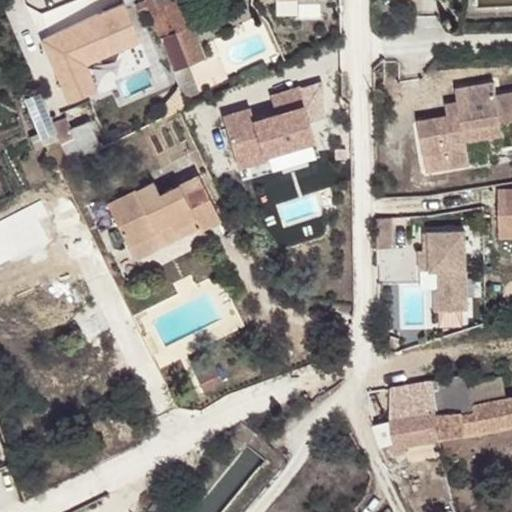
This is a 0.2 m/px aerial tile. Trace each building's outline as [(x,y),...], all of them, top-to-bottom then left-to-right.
[(148,0),(181,88),(179,88),(184,100),(191,98),(189,91),(191,90),(189,84),(193,82),(185,59),(199,52),(179,0),(148,0)] [(127,4),(44,38),(70,100),(97,89),(86,61),(141,38),(127,4)] [(464,131),(500,124),(511,122),(511,94),(497,98),(495,85),(456,91),(459,104),(462,119),(449,120),(418,125),(424,159),(467,151),(466,144),(464,131)] [(304,105),(299,86),(270,94),(276,113),(304,105)] [(31,110),(42,105),(36,91),(25,96),(31,110)] [(462,119),(459,104),(446,106),(449,120),(462,119)] [(223,116),(237,166),(266,157),(265,153),(314,138),(304,105),(276,113),(254,120),(250,108),(223,116)] [(502,138),(500,124),(464,131),(466,144),(502,138)] [(52,144),(51,140),(56,137),(52,127),(42,132),(46,142),(46,146),(52,144)] [(470,167),(467,151),(424,159),(426,174),(470,167)] [(195,217),(200,226),(221,216),(199,172),(159,190),(154,179),(109,202),(129,242),(160,228),(158,226),(173,218),(176,225),(195,217)] [(511,188),(500,189),(500,237),(511,236),(511,188)] [(41,198),(0,218),(0,261),(48,237),(38,217),(48,211),(41,198)] [(136,257),(200,226),(195,217),(176,225),(173,218),(158,226),(160,228),(129,242),(136,257)] [(378,245),(392,245),(391,217),(378,218),(378,245)] [(464,232),(423,232),(423,250),(419,250),(419,270),(438,269),(439,288),(434,288),(435,310),(466,310),(464,232)] [(216,361),(197,371),(202,382),(221,373),(216,361)] [(49,374),(16,390),(37,433),(70,417),(74,424),(109,407),(88,365),(53,382),(49,374)] [(469,373),(432,382),(437,413),(454,410),(455,412),(463,412),(465,415),(474,413),(472,406),(468,380),(469,373)] [(500,378),(468,380),(472,406),(505,399),(500,378)] [(437,413),(432,382),(390,388),(391,420),(437,413)] [(454,410),(437,413),(442,438),(511,422),(511,397),(505,399),(472,406),(474,413),(465,415),(463,412),(455,412),(454,410)] [(437,413),(391,420),(394,442),(395,448),(410,443),(436,438),(442,438),(437,413)] [(394,442),(391,420),(375,425),(384,445),(394,442)] [(175,484),(184,479),(177,467),(168,472),(175,484)] [(149,509),(153,511),(161,511),(170,500),(161,493),(149,509)]
